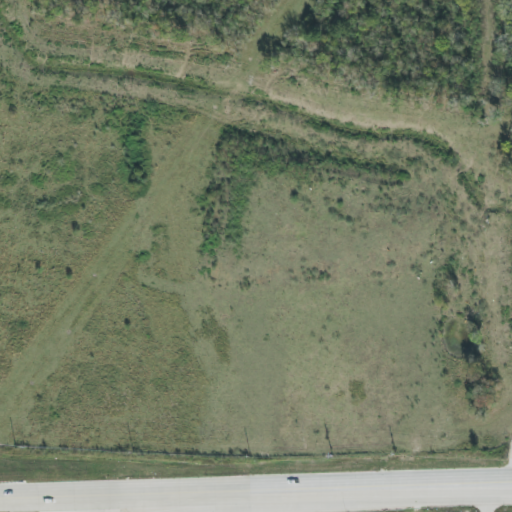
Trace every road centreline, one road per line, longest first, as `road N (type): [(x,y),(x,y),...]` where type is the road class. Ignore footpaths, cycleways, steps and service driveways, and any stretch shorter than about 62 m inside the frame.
road 1 (tertiary): [(0,497),(430,485)]
road 2 (tertiary): [(205,511),(430,485)]
